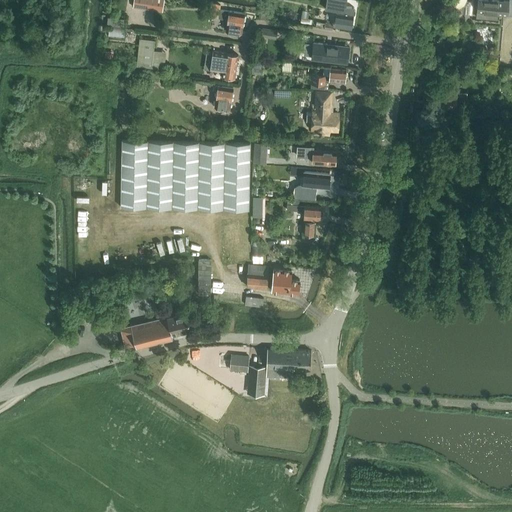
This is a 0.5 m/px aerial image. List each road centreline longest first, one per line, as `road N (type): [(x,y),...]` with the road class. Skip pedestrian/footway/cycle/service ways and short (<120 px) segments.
road 1 (tertiary): [(329,338),(361,251),(415,0)]
road 2 (unclassified): [(122,357),(205,337),(329,338)]
road 3 (tertiary): [(310,511),(334,426),(329,338)]
road 4 (unclassified): [(0,396),(33,366),(72,350),(122,357)]
road 5 (unclassified): [(0,398),(122,357)]
